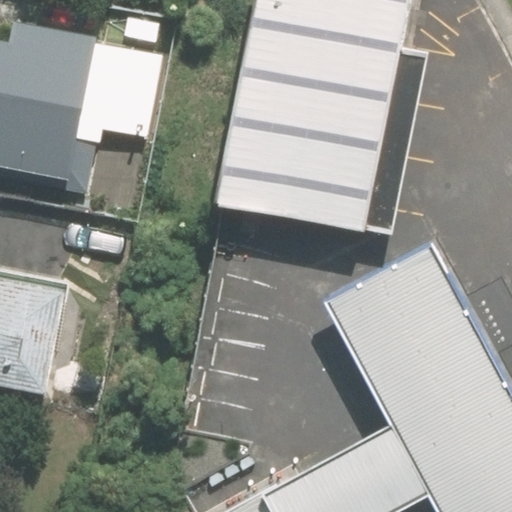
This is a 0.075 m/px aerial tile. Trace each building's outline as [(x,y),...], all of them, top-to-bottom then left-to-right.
[(263,0),(226,199),(375,227),(415,0),(263,0)] [(26,8),(24,19),(0,14),(0,153),(75,168),(72,184),(91,188),(100,142),(87,140),(89,131),(109,135),(112,121),(154,129),(170,48),(107,36),(109,24),(26,8)] [(286,477),(304,511),(394,511),(439,491),(450,511),(511,511),(511,364),(488,321),(441,235),(334,291),(400,414),(286,477)] [(0,372),(58,383),(77,277),(0,263),(0,372)] [(210,511),(304,511),(286,477),(282,470),(210,511)]
